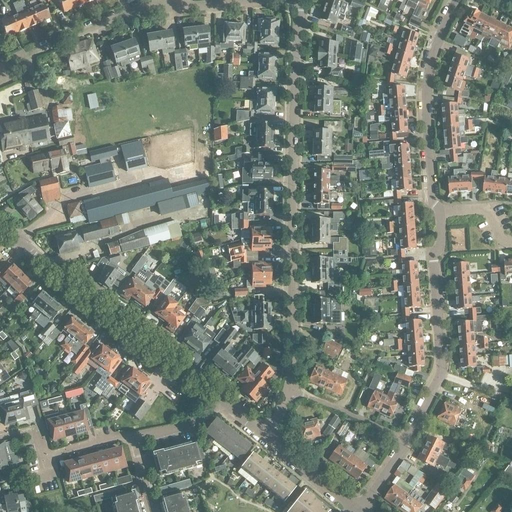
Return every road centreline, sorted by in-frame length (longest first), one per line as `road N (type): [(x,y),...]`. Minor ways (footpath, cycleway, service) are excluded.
road 1 (residential): [(287,388),(299,0)]
road 2 (residential): [(221,401),(76,293),(0,223)]
road 3 (residential): [(407,439),(440,377),(438,211)]
road 4 (residential): [(438,211),(426,98),(455,0)]
road 5 (residential): [(0,69),(138,9),(173,5)]
road 6 (residential): [(358,511),(256,428)]
road 7 (residential): [(407,439),(287,388)]
